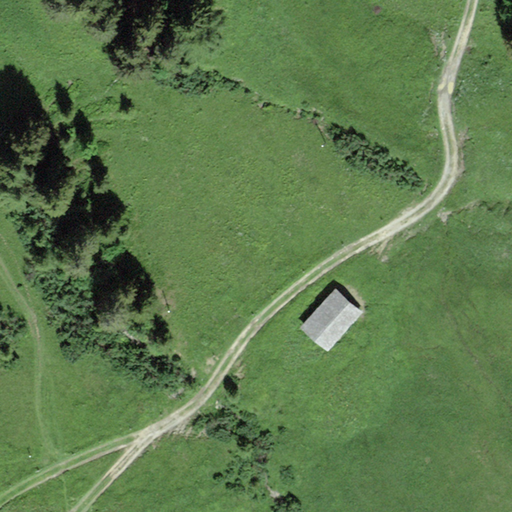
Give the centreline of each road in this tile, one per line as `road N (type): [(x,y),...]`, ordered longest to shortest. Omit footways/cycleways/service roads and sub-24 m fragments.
road 1 (track): [(472,0),(444,117),(452,148),(448,184),(423,210),(316,271),(242,343),(204,396),(160,427)]
road 2 (track): [(160,427),(0,504)]
